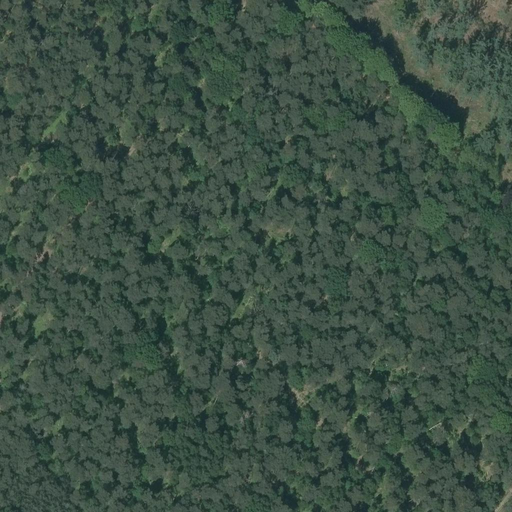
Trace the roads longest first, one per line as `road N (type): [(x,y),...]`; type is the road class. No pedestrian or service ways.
road 1 (track): [(0,311),(249,0)]
road 2 (track): [(308,0),(511,206)]
